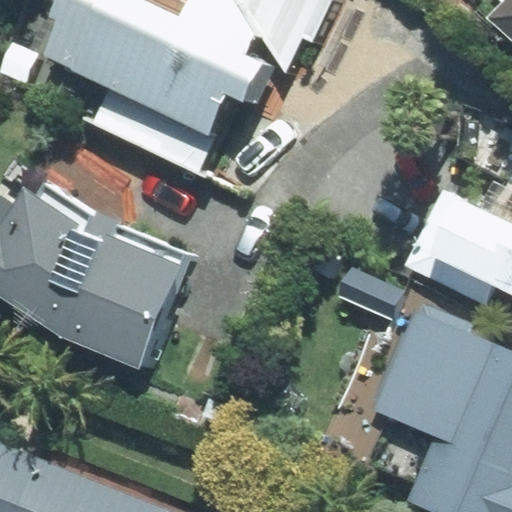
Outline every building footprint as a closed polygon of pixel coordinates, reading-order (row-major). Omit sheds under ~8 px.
[(287,52),(177,0),(73,0),(50,49),(248,141),(287,52)] [(511,193),(464,168),(418,262),(511,310),(511,193)] [(202,261),(40,176),(0,228),(0,277),(155,369),(202,261)] [(412,291),(360,267),(343,305),(395,329),(412,291)] [(511,511),(511,341),(429,304),(386,399),(452,428),(419,501),(443,511),(511,511)] [(232,511),(0,422),(0,511),(232,511)]
